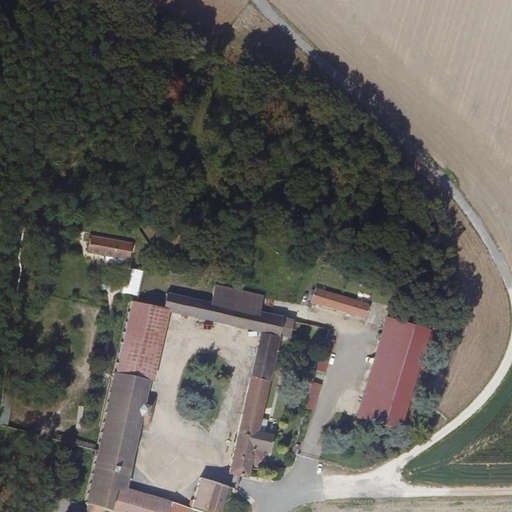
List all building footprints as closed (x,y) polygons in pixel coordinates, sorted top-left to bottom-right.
[(133,231),(92,222),(89,240),(130,248),(133,231)] [(166,301),(169,302),(228,316),(236,280),(213,274),(212,277),(214,277),(211,288),(209,293),(166,282),(166,285),(167,285),(164,298),(166,301)] [(312,277),(308,294),(358,310),(363,295),(312,277)] [(228,316),(257,324),(275,328),(284,329),(288,310),(256,304),(260,286),(236,280),(228,316)] [(163,298),(137,292),(137,290),(133,290),(117,365),(147,371),(162,300),(163,298)] [(147,371),(150,372),(153,373),(169,302),(166,301),(162,300),(147,371)] [(421,321),(380,309),(351,413),(391,425),(421,321)] [(254,340),(272,344),(275,328),(257,324),(254,340)] [(328,333),(321,331),(309,377),(316,379),(328,333)] [(248,370),(266,373),(272,344),(254,340),(248,370)] [(147,371),(117,365),(99,449),(132,458),(140,419),(140,415),(141,404),(145,394),(146,390),(150,372),(147,371)] [(252,433),(253,426),(266,373),(248,370),(235,429),(252,433)] [(316,379),(309,377),(301,403),(308,405),(316,379)] [(145,394),(141,404),(140,415),(149,417),(153,396),(145,394)] [(243,474),(245,465),(246,459),(252,460),(257,457),(258,447),(266,448),(269,429),(253,426),(252,433),(235,429),(226,470),(243,474)] [(132,458),(99,449),(98,455),(96,460),(90,490),(88,501),(103,506),(117,510),(121,511),(166,511),(169,504),(123,488),(132,458)] [(198,474),(189,507),(203,511),(216,511),(225,483),(198,474)] [(79,498),(88,501),(90,490),(81,488),(79,498)] [(166,511),(187,511),(189,507),(171,500),(169,504),(166,511)] [(86,511),(87,511),(101,511),(103,506),(88,501),(86,511)]
